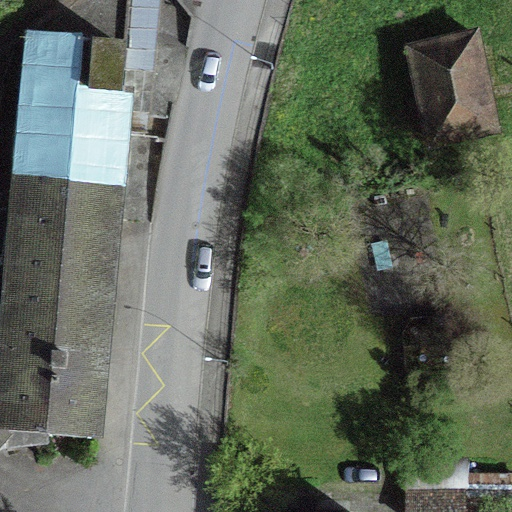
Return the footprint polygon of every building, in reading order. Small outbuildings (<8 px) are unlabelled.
[(479,86),(485,85),(475,41),(403,57),(413,101),(419,100),(429,147),(490,135),(479,86)] [(0,435),(30,438),(87,443),(119,52),(33,45),(20,199),(0,196),(0,282),(12,284),(6,361),(0,360),(0,435)] [(330,106),(362,99),(356,67),(323,73),(330,106)] [(463,464),(403,464),(403,494),(463,494),(463,464)] [(511,511),(511,494),(403,496),(403,511),(511,511)]
